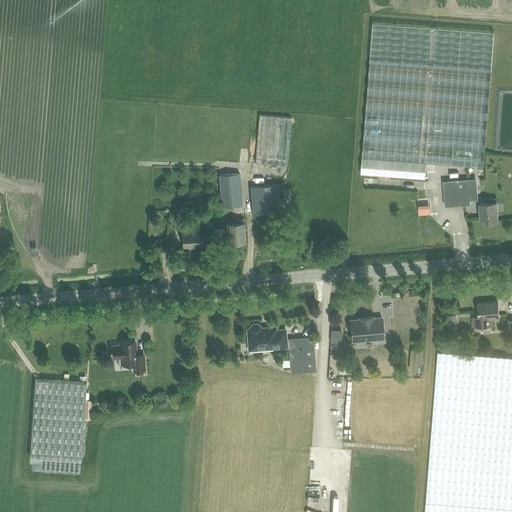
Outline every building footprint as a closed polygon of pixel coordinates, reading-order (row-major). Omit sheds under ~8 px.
[(373,23),(370,61),(491,70),(494,32),(373,23)] [(491,70),(370,61),(362,158),(426,163),(484,167),(491,70)] [(255,163),(288,165),(291,117),(259,115),(255,163)] [(426,163),(362,158),(361,174),(425,179),(426,163)] [(240,173),(219,174),(222,208),(243,206),(240,173)] [(443,182),(445,206),(468,204),(467,181),(443,182)] [(253,185),(255,212),(282,211),(281,183),(253,185)] [(479,204),(480,218),(485,218),(486,222),(498,222),(496,198),(489,198),(489,203),(479,204)] [(238,222),(234,222),(229,222),(229,241),(245,241),(245,219),(239,218),(238,222)] [(183,231),(184,247),(205,245),(203,230),(183,231)] [(498,302),(478,303),(478,316),(473,317),(474,326),(493,324),(493,318),(499,318),(498,302)] [(374,319),(374,317),(360,318),(360,320),(351,321),(353,341),(370,339),(370,336),(384,335),(382,318),(374,319)] [(261,328),(261,326),(257,324),(253,324),(250,327),(250,329),(248,329),(249,343),(250,343),(251,350),(287,347),(286,329),(277,330),(276,327),(261,328)] [(289,340),(292,370),(292,373),(316,371),(316,370),(314,338),(289,340)] [(120,342),(120,345),(112,346),(113,358),(121,357),(122,364),(134,363),(134,370),(145,369),(143,353),(136,354),(135,341),(120,342)] [(511,511),(511,357),(462,353),(438,351),(425,511),(511,511)] [(282,358),(281,368),(257,366),(256,373),(289,374),(289,359),(282,358)] [(30,456),(81,460),(86,382),(35,379),(30,456)] [(315,511),(394,511),(403,414),(323,408),(315,511)]
